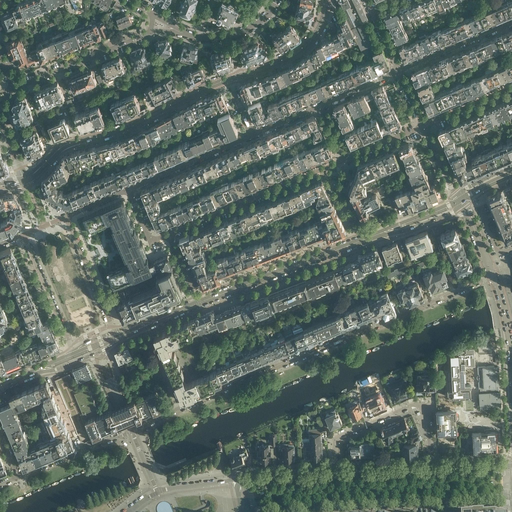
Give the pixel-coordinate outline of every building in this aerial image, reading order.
[(36,11),(31,0),(26,0),(24,1),(31,16),(34,15),(34,16),(38,14),(37,13),(36,11)] [(43,8),(39,0),(31,0),(36,11),(37,13),(40,12),(41,13),(44,11),(43,8)] [(50,8),(47,0),(39,0),(43,8),(44,11),(47,9),(47,10),(51,9),(50,8)] [(106,9),(111,0),(104,0),(101,6),(106,9)] [(196,7),(195,5),(195,4),(196,0),(184,0),(182,0),(180,5),(182,6),(180,11),(180,12),(190,16),(190,15),(193,10),(195,9),(196,7)] [(368,19),(358,0),(337,0),(346,17),(345,18),(346,18),(350,27),(351,27),(368,19)] [(427,12),(422,0),(420,0),(417,2),(422,14),(427,12)] [(433,9),(428,0),(422,0),(427,12),(433,9)] [(438,7),(435,0),(428,0),(433,9),(438,7)] [(444,4),(442,0),(435,0),(438,7),(439,9),(445,7),(444,4)] [(31,16),(24,1),(17,3),(23,16),(24,19),(27,18),(28,18),(31,17),(31,16)] [(511,14),(511,13),(507,2),(506,1),(501,3),(502,5),(507,17),(511,14)] [(422,14),(417,2),(411,4),(417,18),(417,19),(421,17),(420,15),(422,14)] [(23,16),(17,3),(14,5),(15,6),(10,8),(11,11),(12,11),(15,19),(23,16)] [(234,21),(238,11),(239,9),(238,8),(234,6),(233,7),(233,5),(230,4),(228,4),(228,6),(222,3),(221,6),(220,8),(219,10),(220,11),(219,14),(219,15),(218,16),(217,18),(218,19),(219,20),(221,20),(229,24),(231,24),(230,23),(232,20),(234,21)] [(311,21),(314,12),(311,11),(311,9),(312,6),(312,5),(300,3),(300,4),(298,5),(297,7),(299,9),(298,10),(296,11),(295,13),(297,15),(297,16),(302,17),(303,15),(306,16),(306,17),(307,17),(306,20),(307,22),(309,23),(311,21)] [(417,18),(411,4),(405,7),(411,19),(413,18),(413,19),(417,18)] [(507,17),(502,5),(496,7),(501,19),(507,17)] [(411,19),(405,7),(400,9),(405,20),(408,19),(409,20),(411,19)] [(501,19),(496,7),(491,9),(496,21),(501,19)] [(405,20),(400,9),(395,11),(389,14),(388,14),(385,16),(384,16),(383,16),(384,17),(386,22),(387,24),(389,27),(400,22),(405,20)] [(496,21),(491,9),(485,12),(490,24),(496,21)] [(18,26),(15,19),(12,11),(11,11),(2,15),(1,16),(3,21),(1,22),(3,25),(5,25),(7,30),(8,30),(9,31),(13,29),(12,28),(18,26)] [(130,20),(131,19),(130,16),(129,16),(127,12),(122,15),(126,25),(132,23),(130,20)] [(490,24),(485,12),(480,14),(485,26),(490,24)] [(485,26),(480,14),(474,17),(479,28),(485,26)] [(126,25),(122,15),(116,17),(117,21),(118,24),(119,24),(120,28),(126,25)] [(479,28),(474,17),(469,19),(469,20),(473,31),(479,28)] [(351,28),(351,27),(350,27),(346,18),(345,18),(343,19),(344,21),(341,22),(343,28),(348,37),(352,35),(353,37),(355,36),(351,29),(351,28)] [(110,30),(109,28),(109,27),(109,26),(108,25),(107,23),(108,23),(107,20),(106,19),(97,23),(102,36),(104,36),(105,36),(106,35),(106,34),(109,33),(108,30),(110,30)] [(102,36),(97,23),(96,20),(91,22),(90,22),(87,23),(87,24),(94,39),(102,36)] [(473,31),(469,20),(466,22),(465,20),(463,21),(468,33),(473,31)] [(468,33),(463,21),(461,22),(462,23),(458,25),(463,35),(468,33)] [(391,32),(403,27),(400,22),(389,27),(391,32)] [(372,44),(369,38),(362,23),(351,29),(355,36),(364,57),(372,53),(375,52),(372,44)] [(94,39),(87,24),(84,25),(81,26),(88,41),(94,39)] [(300,38),(291,26),(291,25),(289,25),(287,27),(287,28),(287,29),(282,32),(291,43),(292,44),(296,41),(300,38)] [(463,35),(458,25),(454,26),(454,25),(452,26),(457,38),(463,35)] [(88,41),(81,26),(78,28),(78,27),(74,28),(81,44),(88,41)] [(457,38),(452,26),(450,27),(451,28),(447,30),(451,40),(457,38)] [(393,37),(405,32),(403,27),(391,32),(393,37)] [(348,37),(343,28),(341,29),(340,28),(340,29),(340,28),(338,29),(338,30),(337,31),(338,33),(343,43),(347,42),(348,44),(349,44),(350,45),(351,45),(348,37)] [(81,44),(75,29),(68,32),(74,47),(81,44)] [(451,40),(447,30),(444,31),(443,30),(441,31),(442,32),(446,42),(451,40)] [(446,42),(442,32),(439,34),(438,31),(436,32),(436,34),(441,45),(446,42)] [(74,47),(68,32),(62,35),(68,50),(74,47)] [(291,43),(282,32),(277,35),(277,34),(275,34),(273,36),(272,37),(273,38),(281,50),(285,47),(286,47),(290,45),(289,44),(291,43)] [(407,37),(405,32),(393,37),(396,42),(407,37)] [(343,43),(338,33),(336,34),(332,36),(333,38),(338,51),(345,48),(343,43)] [(511,44),(511,43),(508,33),(502,35),(507,46),(511,44)] [(68,50),(62,35),(61,34),(55,36),(55,37),(61,52),(68,50)] [(267,42),(261,34),(259,36),(264,44),(267,42)] [(441,45),(436,34),(433,35),(433,34),(431,35),(432,37),(436,47),(441,45)] [(436,47),(432,37),(429,38),(428,35),(425,36),(426,38),(431,49),(436,47)] [(507,46),(502,35),(496,38),(501,48),(502,50),(505,49),(505,48),(507,47),(507,46)] [(26,46),(22,39),(21,39),(20,37),(15,39),(11,41),(6,43),(10,53),(26,46)] [(61,52),(55,37),(52,38),(48,40),(55,55),(61,52)] [(338,51),(333,38),(327,41),(332,52),(335,51),(335,52),(338,51)] [(431,49),(426,38),(423,40),(422,39),(421,40),(421,41),(426,51),(431,49)] [(501,48),(496,38),(491,40),(496,52),(499,51),(498,49),(501,48)] [(55,55),(48,40),(48,39),(45,41),(46,41),(42,42),(49,58),(55,55)] [(171,53),(171,48),(172,48),(171,43),(170,44),(169,39),(168,39),(167,39),(165,39),(164,40),(161,41),(160,41),(159,40),(157,40),(158,41),(157,41),(156,42),(156,43),(151,44),(152,51),(157,50),(158,55),(163,54),(164,58),(168,57),(168,56),(170,56),(170,53),(171,53)] [(267,55),(266,50),(265,48),(265,47),(265,46),(264,46),(264,45),(263,46),(262,44),(262,43),(261,43),(260,42),(258,41),(258,40),(257,40),(253,41),(251,42),(251,41),(250,41),(249,41),(249,42),(248,42),(248,43),(247,44),(247,43),(243,45),(242,46),(243,47),(242,48),(242,50),(242,51),(242,52),(242,53),(242,54),(241,54),(241,55),(241,56),(242,56),(245,63),(249,62),(253,60),(254,60),(255,60),(256,59),(259,57),(264,56),(267,55)] [(426,51),(421,41),(419,43),(418,40),(415,41),(416,42),(421,53),(426,51)] [(496,52),(491,40),(486,42),(490,53),(493,52),(494,53),(496,52)] [(332,52),(327,41),(321,44),(326,56),(327,57),(329,56),(329,53),(332,52)] [(410,58),(405,47),(404,45),(402,46),(400,41),(396,43),(402,56),(403,59),(406,60),(408,59),(410,58)] [(49,58),(42,42),(39,43),(39,44),(36,45),(37,48),(40,57),(42,61),(49,58)] [(200,54),(201,52),(201,51),(199,50),(199,48),(198,48),(198,47),(194,46),(194,45),(183,42),(181,49),(182,50),(181,53),(182,53),(180,59),(190,62),(191,59),(199,62),(201,55),(200,54)] [(421,53),(416,42),(414,43),(414,44),(411,45),(415,56),(421,53)] [(490,53),(486,42),(480,45),(485,57),(488,55),(487,54),(490,53)] [(415,56),(411,45),(410,44),(409,43),(407,44),(407,46),(405,47),(410,58),(415,56)] [(326,56),(321,44),(317,46),(318,47),(316,48),(316,50),(321,60),(323,59),(322,57),(326,56)] [(40,57),(37,48),(31,51),(30,52),(27,54),(25,49),(30,47),(29,45),(26,46),(10,53),(15,64),(16,64),(19,63),(21,66),(26,64),(26,65),(31,63),(31,61),(40,57)] [(485,57),(480,45),(474,47),(479,58),(480,60),(485,57)] [(149,58),(146,51),(146,50),(146,49),(145,48),(145,47),(142,48),(142,47),(137,49),(144,67),(147,66),(148,66),(151,65),(152,64),(151,62),(150,61),(151,61),(150,60),(150,59),(150,58),(149,58)] [(479,58),(474,47),(469,49),(474,62),(477,61),(476,59),(479,58)] [(234,66),(232,59),(233,59),(233,58),(233,57),(232,56),(231,56),(229,49),(225,50),(224,50),(224,49),(223,49),(222,48),(221,48),(220,48),(219,48),(218,48),(217,49),(216,50),(216,51),(215,52),(215,53),(214,53),(214,54),(211,55),(211,57),(210,57),(209,54),(201,52),(200,54),(201,55),(207,56),(209,60),(211,59),(213,66),(214,66),(216,72),(220,71),(231,68),(231,67),(234,66)] [(144,67),(137,49),(132,51),(133,52),(130,53),(131,55),(130,55),(131,56),(131,57),(134,64),(134,65),(135,66),(136,67),(136,68),(137,70),(138,70),(141,69),(142,68),(144,67)] [(386,57),(382,49),(376,52),(375,52),(372,53),(374,58),(376,58),(378,57),(380,56),(381,59),(386,57)] [(474,62),(469,49),(462,52),(467,63),(471,62),(471,63),(474,62)] [(321,60),(316,50),(312,51),(313,53),(311,53),(316,65),(318,64),(317,62),(321,60)] [(467,63),(462,52),(456,55),(461,66),(462,65),(463,67),(465,66),(465,64),(467,63)] [(316,65),(311,53),(306,58),(310,68),(316,66),(316,65)] [(461,66),(456,55),(451,57),(457,69),(460,68),(460,66),(461,66)] [(390,65),(386,57),(381,59),(380,56),(378,57),(379,60),(380,59),(384,69),(389,67),(390,65)] [(457,69),(451,57),(446,59),(450,70),(453,69),(454,71),(457,69)] [(126,73),(123,66),(124,65),(123,62),(122,63),(120,58),(111,61),(117,75),(120,74),(122,75),(126,73)] [(310,68),(306,58),(300,61),(305,72),(311,69),(310,68)] [(384,69),(380,59),(379,60),(373,62),(378,72),(384,69)] [(450,70),(446,59),(440,62),(446,74),(448,73),(448,71),(450,70)] [(372,75),(367,63),(364,64),(363,60),(359,61),(362,67),(366,77),(372,75)] [(117,75),(111,61),(102,65),(104,69),(103,69),(104,74),(106,73),(107,76),(105,77),(107,82),(111,81),(112,82),(113,82),(113,81),(114,81),(114,80),(114,79),(114,77),(117,75)] [(306,75),(305,72),(300,61),(295,65),(300,77),(306,75)] [(378,72),(373,62),(370,64),(369,62),(367,63),(372,75),(378,72)] [(446,74),(440,62),(434,64),(439,75),(442,74),(443,75),(446,74)] [(439,75),(434,64),(428,66),(433,78),(436,76),(437,78),(440,77),(439,75)] [(511,76),(511,74),(508,64),(505,65),(505,67),(503,68),(507,79),(511,76)] [(300,77),(295,65),(288,68),(289,68),(293,79),(297,77),(298,79),(300,78),(300,77)] [(366,77),(362,67),(359,68),(358,66),(355,67),(361,79),(366,77)] [(433,78),(428,66),(423,69),(428,80),(433,78)] [(206,78),(201,67),(197,69),(195,67),(194,67),(195,70),(192,71),(197,82),(206,78)] [(361,79),(355,67),(353,69),(354,71),(351,72),(355,82),(361,79)] [(197,82),(192,71),(191,70),(189,71),(188,68),(186,69),(188,72),(183,74),(189,85),(197,82)] [(293,79),(289,68),(282,71),(287,83),(294,80),(293,79)] [(501,81),(496,69),(495,68),(484,73),(484,74),(490,86),(501,81)] [(507,79),(503,68),(499,70),(498,68),(496,69),(501,81),(507,79)] [(97,83),(94,77),(94,76),(95,76),(95,75),(94,75),(94,74),(93,74),(93,73),(91,70),(88,71),(88,69),(83,71),(89,86),(97,83)] [(428,80),(423,69),(417,71),(422,82),(428,80)] [(355,82),(351,72),(350,70),(347,72),(347,70),(344,72),(344,73),(349,84),(355,82)] [(89,86),(83,71),(76,74),(82,90),(83,90),(84,90),(85,90),(86,90),(87,90),(88,89),(89,88),(90,87),(89,86)] [(287,83),(282,71),(276,73),(280,84),(284,82),(285,84),(287,83)] [(422,82),(417,71),(412,73),(411,75),(417,89),(429,83),(428,82),(423,84),(422,82)] [(280,84),(276,73),(272,75),(270,76),(275,87),(275,89),(281,86),(280,84)] [(349,84),(344,73),(341,74),(341,73),(338,74),(339,76),(344,87),(349,84)] [(82,90),(76,74),(71,76),(72,78),(69,79),(71,83),(70,83),(70,84),(70,85),(71,85),(71,86),(72,86),(75,93),(82,90)] [(490,86),(484,74),(482,76),(482,77),(479,79),(484,89),(490,86)] [(275,87),(270,76),(264,78),(268,89),(269,89),(275,87)] [(344,87),(339,76),(335,77),(335,76),(332,77),(333,78),(338,90),(344,87)] [(174,82),(171,77),(170,77),(165,79),(165,80),(172,94),(177,91),(178,90),(175,85),(176,85),(176,84),(175,84),(175,83),(174,82)] [(338,90),(333,78),(332,77),(326,79),(327,81),(332,92),(338,90)] [(268,89),(264,78),(262,79),(258,80),(263,91),(268,89)] [(332,92),(327,81),(326,79),(321,82),(321,83),(326,95),(332,92)] [(484,89),(479,79),(476,80),(475,79),(473,80),(478,92),(484,89)] [(165,80),(159,83),(165,97),(172,94),(165,80)] [(263,91),(258,80),(252,82),(256,93),(263,91)] [(478,92),(473,80),(471,81),(472,82),(468,84),(473,94),(478,92)] [(256,93),(252,82),(246,84),(253,100),(258,98),(256,93)] [(64,98),(58,83),(57,83),(56,83),(55,83),(54,83),(54,84),(53,85),(50,86),(51,86),(57,101),(64,98)] [(165,97),(159,83),(152,86),(159,100),(165,97)] [(326,95),(321,83),(318,85),(317,83),(315,85),(315,86),(320,97),(326,95)] [(420,94),(432,89),(433,88),(432,86),(431,86),(429,83),(417,89),(420,94)] [(253,100),(246,84),(241,86),(241,87),(241,88),(240,88),(247,103),(247,102),(248,106),(254,104),(253,100)] [(473,94),(468,84),(465,85),(464,84),(462,85),(463,86),(467,96),(473,94)] [(159,100),(152,86),(152,85),(146,88),(146,89),(148,94),(148,95),(148,96),(149,97),(150,98),(152,102),(153,102),(159,100)] [(57,101),(51,86),(50,86),(44,89),(43,89),(50,104),(50,105),(57,102),(57,101)] [(320,97),(315,86),(312,87),(311,86),(309,87),(310,89),(314,100),(320,97)] [(374,97),(386,91),(383,87),(382,86),(371,91),(373,95),(374,97)] [(467,96),(463,86),(458,88),(463,98),(467,96)] [(463,98),(458,88),(453,90),(457,101),(463,98)] [(50,104),(43,89),(44,89),(43,89),(40,90),(39,90),(38,90),(37,91),(37,92),(36,92),(42,107),(50,105),(50,104)] [(314,100),(310,89),(306,90),(305,89),(303,90),(304,91),(308,102),(314,100)] [(434,95),(432,89),(420,94),(423,99),(429,96),(434,95)] [(452,103),(447,93),(445,89),(440,92),(442,96),(446,106),(452,103)] [(457,101),(453,90),(447,93),(452,103),(457,101)] [(308,102),(304,91),(300,93),(300,92),(297,93),(298,94),(303,105),(308,102)] [(373,95),(371,91),(369,92),(364,94),(367,100),(374,97),(373,95)] [(388,97),(386,93),(386,91),(374,97),(375,100),(376,99),(378,102),(388,97)] [(225,103),(223,99),(223,98),(221,93),(220,93),(220,92),(215,95),(219,105),(221,111),(227,108),(225,103)] [(141,108),(135,94),(126,97),(132,112),(141,108)] [(219,105),(215,95),(215,94),(209,97),(214,111),(215,111),(217,110),(217,109),(220,108),(219,105)] [(303,105),(298,94),(293,96),(293,95),(291,96),(296,108),(303,105)] [(371,108),(367,100),(364,94),(359,97),(365,110),(371,108)] [(296,108),(291,96),(285,98),(286,99),(291,110),(293,109),(296,108)] [(436,111),(431,101),(429,96),(423,99),(428,112),(427,113),(426,115),(427,117),(429,117),(430,117),(431,115),(431,113),(436,111)] [(446,106),(442,96),(437,98),(441,108),(446,106)] [(29,106),(25,97),(23,98),(22,97),(15,99),(14,102),(15,103),(13,104),(13,106),(15,111),(29,106)] [(132,112),(126,97),(119,100),(125,114),(128,113),(129,114),(131,113),(132,112)] [(214,111),(209,97),(203,100),(207,111),(211,109),(212,112),(214,111)] [(365,110),(359,97),(353,99),(359,113),(365,110)] [(380,107),(391,103),(388,97),(378,102),(379,105),(378,106),(379,108),(380,107)] [(441,108),(437,98),(431,101),(436,111),(441,108)] [(261,107),(268,105),(265,99),(260,101),(254,104),(248,106),(251,112),(261,107)] [(291,110),(286,99),(283,101),(282,99),(280,101),(280,102),(285,113),(291,110)] [(359,113),(353,99),(348,102),(350,107),(354,115),(359,113)] [(125,114),(119,100),(111,104),(117,118),(125,114)] [(207,111),(203,100),(197,103),(203,116),(209,113),(207,111)] [(285,113),(280,102),(277,104),(277,102),(274,103),(275,105),(279,115),(285,113)] [(346,109),(350,107),(348,102),(334,108),(333,109),(335,114),(346,109)] [(510,116),(510,114),(504,102),(499,104),(504,115),(506,114),(508,115),(508,116),(510,116)] [(203,116),(197,103),(191,106),(196,116),(197,118),(200,117),(203,116)] [(394,108),(392,105),(391,103),(380,107),(383,113),(394,108)] [(505,118),(504,115),(499,104),(493,107),(498,118),(501,117),(502,117),(503,119),(505,118)] [(279,115),(275,105),(272,106),(271,105),(268,106),(270,111),(273,118),(279,115)] [(33,120),(30,113),(32,112),(29,106),(15,111),(12,113),(16,121),(14,122),(16,127),(33,120)] [(105,120),(99,106),(90,109),(96,123),(105,120)] [(196,116),(191,106),(185,109),(191,122),(194,120),(193,118),(196,116)] [(265,113),(264,110),(263,111),(261,107),(251,112),(253,118),(263,114),(265,113)] [(499,120),(498,118),(493,107),(488,109),(493,120),(495,119),(497,120),(498,121),(499,120)] [(396,114),(394,110),(394,108),(383,113),(382,114),(383,116),(384,116),(386,119),(396,114)] [(96,123),(90,109),(84,112),(89,126),(92,125),(94,125),(95,125),(96,124),(96,123)] [(191,122),(185,109),(179,112),(184,122),(187,121),(188,123),(191,122)] [(348,114),(346,109),(335,114),(338,118),(348,114)] [(493,120),(488,109),(482,112),(487,125),(491,123),(491,124),(494,123),(493,120)] [(257,125),(273,118),(270,111),(267,112),(268,114),(264,116),(263,114),(253,118),(256,124),(257,125)] [(89,126),(84,112),(75,115),(81,130),(89,126)] [(184,122),(179,112),(174,115),(178,125),(181,124),(182,126),(185,125),(184,122)] [(487,125),(482,112),(475,115),(481,127),(485,126),(485,127),(487,126),(487,125)] [(399,120),(398,118),(399,117),(399,116),(398,113),(384,119),(387,125),(388,124),(399,120)] [(238,133),(231,116),(230,114),(217,119),(219,123),(222,121),(225,127),(222,129),(226,138),(238,133)] [(351,119),(348,114),(338,118),(340,124),(351,119)] [(179,128),(178,125),(174,115),(157,124),(162,136),(165,135),(165,136),(171,133),(171,132),(176,130),(176,129),(179,128)] [(481,127),(475,115),(469,118),(474,130),(478,129),(479,130),(481,129),(481,127)] [(320,127),(315,117),(313,116),(308,119),(313,128),(314,128),(314,129),(320,127)] [(474,130),(469,118),(462,120),(467,132),(468,133),(471,132),(472,133),(475,131),(474,130)] [(69,132),(67,125),(64,119),(50,125),(55,138),(69,132)] [(313,128),(308,119),(303,121),(308,133),(311,132),(310,130),(313,128)] [(353,125),(351,119),(340,124),(343,130),(350,127),(353,125)] [(400,126),(401,124),(399,120),(388,124),(391,129),(400,125),(400,126)] [(467,132),(462,120),(456,123),(462,136),(465,135),(465,133),(467,132)] [(308,133),(303,121),(297,124),(302,135),(308,133)] [(383,133),(380,128),(377,121),(371,123),(376,136),(383,133)] [(45,128),(42,122),(31,127),(33,132),(37,131),(41,129),(45,128)] [(376,136),(371,123),(364,126),(370,138),(376,136)] [(462,136),(456,123),(451,126),(455,136),(455,137),(459,135),(460,138),(462,136)] [(162,136),(157,124),(151,127),(156,140),(159,138),(162,136)] [(302,135),(297,124),(291,126),(296,138),(302,135)] [(391,129),(388,124),(387,125),(380,128),(383,133),(391,129)] [(296,138),(291,126),(285,129),(290,141),(296,138)] [(370,138),(364,126),(358,129),(364,141),(370,138)] [(455,136),(451,126),(439,131),(438,133),(444,146),(454,141),(452,137),(455,136)] [(156,140),(151,127),(145,129),(150,141),(150,142),(153,140),(153,141),(156,140)] [(323,135),(321,130),(320,127),(314,129),(313,130),(315,134),(314,135),(313,137),(314,140),(317,138),(323,135)] [(358,144),(352,132),(350,127),(343,130),(351,147),(358,144)] [(226,138),(222,129),(218,130),(217,128),(215,129),(220,141),(226,138)] [(150,141),(145,129),(139,132),(144,142),(147,141),(147,142),(150,141)] [(220,141),(215,129),(209,132),(214,143),(220,141)] [(290,141),(285,129),(279,131),(284,143),(290,141)] [(364,141),(358,129),(352,132),(358,144),(364,141)] [(40,138),(39,138),(37,131),(33,132),(21,138),(21,139),(22,141),(23,142),(24,144),(40,138)] [(284,143),(279,131),(273,134),(278,146),(284,143)] [(144,142),(139,132),(134,135),(138,146),(144,144),(144,142)] [(214,143),(209,132),(203,134),(203,135),(208,146),(214,143)] [(278,146),(273,134),(267,137),(272,148),(278,146)] [(138,146),(134,135),(130,136),(130,137),(128,137),(132,149),(138,146)] [(208,146),(203,135),(197,138),(202,149),(208,146)] [(132,149),(128,137),(126,138),(121,140),(126,151),(132,149)] [(272,148),(267,137),(261,139),(266,151),(272,148)] [(42,144),(40,138),(24,144),(25,147),(25,148),(26,150),(27,151),(42,144)] [(202,149),(197,138),(190,141),(195,152),(202,149)] [(267,152),(266,151),(261,139),(256,142),(260,153),(261,155),(267,152)] [(126,151),(121,140),(116,142),(120,151),(121,154),(126,151)] [(195,152),(190,141),(184,143),(189,154),(195,152)] [(457,147),(454,141),(444,146),(447,152),(457,147)] [(120,151),(116,142),(109,144),(115,156),(117,155),(116,153),(120,151)] [(260,153),(256,142),(250,144),(255,156),(258,154),(258,156),(261,155),(260,153)] [(332,154),(328,144),(327,142),(323,144),(323,143),(320,145),(326,157),(332,154)] [(189,154),(184,143),(178,146),(178,147),(183,157),(189,154)] [(413,149),(411,144),(410,144),(409,144),(409,143),(409,144),(393,150),(395,154),(399,152),(400,153),(401,153),(402,154),(413,149)] [(43,152),(42,152),(43,152),(43,151),(44,151),(44,150),(44,149),(44,148),(42,144),(27,151),(28,154),(28,155),(29,157),(30,158),(31,157),(32,159),(33,160),(36,158),(37,157),(36,155),(43,152)] [(115,156),(109,144),(103,145),(108,155),(110,154),(111,157),(115,156)] [(255,156),(250,144),(244,147),(249,157),(252,156),(253,157),(255,156)] [(511,159),(511,155),(507,144),(503,145),(503,144),(498,146),(499,148),(505,162),(511,159)] [(108,155),(103,145),(97,147),(102,160),(105,159),(104,157),(108,155)] [(326,157),(320,145),(318,145),(318,146),(314,148),(320,160),(326,157)] [(463,152),(461,148),(463,147),(462,145),(457,147),(447,152),(450,158),(463,152)] [(102,160),(97,147),(91,148),(96,159),(98,158),(99,161),(102,160)] [(183,157),(178,147),(172,149),(177,160),(183,157)] [(249,157),(244,147),(238,149),(243,159),(243,160),(246,159),(246,160),(250,159),(249,157)] [(96,159),(91,148),(84,150),(91,165),(93,164),(92,161),(96,159)] [(320,160),(314,148),(310,149),(308,150),(314,162),(320,160)] [(505,162),(499,148),(496,149),(495,148),(491,150),(498,165),(505,162)] [(177,160),(172,149),(166,152),(170,163),(177,160)] [(243,159),(238,149),(232,152),(239,167),(242,166),(241,163),(239,164),(238,163),(240,162),(240,161),(243,159)] [(416,156),(413,149),(402,154),(405,160),(416,156)] [(91,165),(84,150),(78,151),(83,163),(84,164),(87,163),(88,166),(91,165)] [(314,162),(308,150),(305,151),(306,151),(302,153),(308,165),(314,162)] [(399,163),(396,156),(395,154),(393,150),(387,153),(394,168),(397,166),(396,164),(399,163)] [(498,165),(491,150),(488,152),(488,153),(485,154),(491,168),(498,165)] [(83,163),(78,151),(72,152),(79,168),(81,167),(80,164),(83,163)] [(465,158),(463,156),(466,154),(464,151),(463,152),(450,158),(453,164),(465,158)] [(79,168),(72,152),(66,155),(71,168),(72,169),(75,168),(76,169),(79,168)] [(170,163),(166,152),(160,155),(165,165),(170,163)] [(239,167),(232,152),(226,155),(231,165),(234,163),(234,165),(236,164),(237,165),(235,166),(236,169),(239,167)] [(308,165),(302,153),(298,155),(298,154),(296,155),(301,167),(308,165)] [(394,168),(387,153),(381,155),(387,168),(390,167),(391,169),(394,168)] [(491,168),(485,154),(481,155),(481,154),(477,156),(484,171),(491,168)] [(71,168),(66,155),(62,156),(63,159),(61,160),(62,161),(67,173),(69,172),(68,169),(71,168)] [(165,165),(160,155),(154,157),(154,158),(158,168),(165,165)] [(231,165),(226,155),(220,157),(227,173),(230,171),(229,168),(227,169),(227,168),(228,167),(228,166),(231,165)] [(301,167),(296,155),(293,157),(290,158),(290,160),(295,170),(301,167)] [(387,168),(381,155),(375,158),(382,173),(385,172),(384,169),(387,168)] [(419,162),(416,156),(405,160),(407,165),(405,165),(406,168),(419,162)] [(484,171),(477,156),(476,157),(476,158),(474,159),(475,161),(472,162),(472,163),(472,164),(477,174),(484,171)] [(227,173),(220,157),(214,160),(219,170),(221,169),(224,174),(227,173)] [(158,168),(154,158),(148,161),(152,171),(158,168)] [(295,170),(290,160),(290,158),(284,161),(284,162),(289,173),(295,170)] [(382,173),(375,158),(369,160),(375,173),(379,171),(380,174),(382,173)] [(466,165),(464,162),(466,161),(465,158),(453,164),(456,170),(463,166),(466,165)] [(219,170),(214,160),(208,162),(215,178),(218,177),(216,171),(219,170)] [(375,173),(369,160),(359,165),(358,167),(363,178),(364,178),(366,177),(367,179),(373,177),(372,174),(375,173)] [(67,176),(67,173),(62,161),(59,162),(60,164),(56,166),(57,168),(62,180),(66,179),(65,177),(67,176)] [(152,171),(148,161),(141,164),(145,173),(152,171)] [(215,178),(208,162),(202,165),(207,175),(210,174),(210,175),(212,174),(213,176),(211,176),(212,179),(215,178)] [(289,173),(284,162),(281,164),(280,162),(277,163),(283,175),(289,173)] [(422,169),(419,162),(406,168),(408,170),(409,170),(411,173),(422,169)] [(283,175),(277,163),(274,165),(275,166),(272,168),(277,178),(283,175)] [(145,173),(141,164),(134,167),(139,177),(145,173)] [(477,174),(472,164),(467,167),(466,165),(463,166),(468,178),(477,174)] [(207,175),(202,165),(197,167),(202,179),(207,177),(207,175)] [(277,178),(272,168),(271,166),(268,167),(268,169),(266,170),(270,181),(277,178)] [(468,178),(463,166),(456,170),(461,181),(468,178)] [(139,177),(134,167),(128,170),(132,179),(139,177)] [(202,179),(197,167),(191,170),(196,181),(197,183),(202,181),(202,179)] [(363,178),(358,167),(353,180),(364,184),(365,181),(364,178),(363,178)] [(62,180),(57,168),(55,169),(56,170),(52,172),(56,182),(62,180)] [(399,203),(403,212),(409,209),(439,198),(434,185),(431,186),(429,182),(427,179),(427,177),(427,175),(425,174),(422,168),(422,169),(411,173),(409,174),(410,176),(409,177),(409,178),(409,179),(410,180),(411,180),(414,184),(415,183),(417,187),(411,190),(411,189),(395,195),(396,196),(399,203)] [(132,179),(128,170),(128,169),(122,171),(127,182),(132,179)] [(270,181),(266,170),(265,169),(263,170),(263,172),(260,173),(264,183),(270,181)] [(196,181),(191,170),(185,173),(190,184),(196,181)] [(127,182),(122,171),(116,174),(121,184),(127,182)] [(56,182),(52,172),(47,177),(50,185),(56,183),(56,182)] [(264,183),(260,173),(259,172),(256,173),(257,175),(254,176),(258,186),(264,183)] [(190,184),(185,173),(177,176),(182,187),(190,184)] [(121,184),(116,174),(111,176),(115,187),(121,184)] [(258,186),(254,176),(253,174),(250,175),(250,177),(247,178),(252,188),(258,186)] [(115,187),(111,176),(105,179),(109,189),(115,187)] [(182,187),(177,176),(171,179),(176,190),(177,190),(178,192),(181,191),(180,188),(182,187)] [(252,188),(247,178),(247,176),(240,179),(241,181),(246,191),(252,188)] [(53,190),(50,185),(47,177),(45,178),(46,178),(44,180),(43,180),(43,184),(43,185),(46,192),(46,193),(53,190)] [(109,189),(105,179),(104,177),(101,179),(102,180),(99,181),(104,192),(109,189)] [(177,193),(171,179),(165,181),(171,195),(177,193)] [(246,191),(241,181),(240,179),(237,180),(238,182),(235,184),(240,194),(246,191)] [(363,187),(364,184),(353,180),(349,190),(349,191),(349,192),(362,187),(363,187)] [(104,192),(99,181),(96,183),(96,181),(93,182),(98,194),(104,192)] [(171,195),(165,181),(159,184),(164,195),(165,198),(171,195)] [(328,194),(321,181),(315,184),(319,194),(320,193),(321,195),(321,196),(322,196),(328,194)] [(98,194),(93,182),(90,184),(90,185),(87,186),(92,197),(98,194)] [(240,194),(235,184),(234,182),(231,183),(232,185),(229,186),(234,196),(240,194)] [(164,195),(159,184),(153,186),(158,198),(164,195)] [(234,196),(229,186),(228,184),(226,185),(226,187),(223,189),(228,199),(234,196)] [(319,194),(315,184),(306,187),(311,199),(315,197),(314,195),(319,194)] [(92,197),(87,186),(87,185),(84,186),(85,188),(82,189),(86,199),(92,197)] [(158,198),(153,186),(147,189),(152,200),(158,198)] [(228,199),(223,189),(222,187),(219,188),(220,190),(217,191),(222,201),(228,199)] [(312,200),(311,199),(306,187),(300,190),(306,203),(309,202),(311,201),(312,200)] [(360,195),(367,192),(366,189),(364,190),(362,187),(349,192),(352,198),(360,195)] [(55,202),(59,193),(58,193),(56,189),(53,190),(46,193),(47,194),(48,195),(49,197),(50,198),(51,199),(52,200),(53,201),(55,202)] [(86,199),(82,189),(79,190),(78,189),(75,190),(80,202),(86,199)] [(152,200),(147,189),(141,192),(145,202),(149,200),(151,201),(152,200)] [(222,201),(217,191),(216,189),(213,191),(214,193),(211,194),(216,204),(222,201)] [(80,202),(75,190),(72,191),(73,193),(70,194),(74,205),(80,202)] [(306,203),(300,190),(294,192),(300,206),(306,203)] [(61,205),(65,196),(66,195),(62,194),(63,193),(63,192),(61,191),(60,191),(59,193),(55,202),(56,203),(58,204),(59,205),(61,205)] [(504,198),(501,191),(500,191),(496,193),(491,195),(488,197),(487,197),(487,198),(489,203),(490,204),(504,198)] [(300,206),(294,192),(287,195),(293,209),(300,206)] [(19,204),(16,197),(14,194),(12,193),(6,194),(10,204),(12,208),(19,204)] [(10,204),(6,194),(3,195),(2,194),(0,194),(0,195),(4,205),(4,207),(10,204)] [(74,205),(70,194),(66,196),(65,196),(61,205),(62,206),(64,206),(66,206),(67,206),(69,206),(71,206),(73,205),(74,205)] [(216,204),(211,194),(205,196),(210,206),(216,204)] [(331,200),(328,194),(322,196),(321,196),(318,197),(315,203),(316,206),(331,200)] [(367,208),(380,203),(376,194),(370,197),(369,195),(365,197),(366,198),(362,200),(360,195),(352,198),(364,222),(370,220),(372,219),(367,208)] [(293,209),(287,195),(281,198),(287,211),(293,209)] [(210,206),(205,196),(200,198),(204,209),(210,206)] [(204,209),(200,198),(194,201),(199,211),(204,209)] [(287,211),(281,198),(275,200),(281,214),(287,211)] [(507,206),(505,202),(506,201),(504,198),(490,204),(493,211),(507,206)] [(122,200),(83,217),(89,229),(113,219),(117,226),(115,227),(131,266),(109,275),(114,287),(153,270),(157,268),(156,266),(154,262),(150,263),(122,200)] [(158,206),(157,203),(155,202),(152,204),(151,201),(149,200),(145,202),(149,210),(158,206)] [(281,214),(275,200),(269,203),(275,217),(281,214)] [(334,206),(333,204),(331,200),(316,206),(319,212),(320,211),(334,206)] [(199,211),(194,201),(188,203),(193,214),(199,211)] [(193,214),(188,203),(182,206),(187,216),(193,214)] [(275,217),(269,203),(263,206),(268,219),(271,218),(275,217)] [(21,211),(20,210),(20,206),(19,204),(12,208),(9,208),(11,212),(11,214),(20,217),(20,216),(21,215),(21,213),(21,212),(21,211)] [(510,214),(509,210),(510,210),(509,205),(507,206),(493,211),(493,212),(496,220),(510,214)] [(157,215),(156,212),(159,211),(160,210),(158,206),(149,210),(153,219),(156,217),(157,215)] [(187,216),(182,206),(177,208),(181,219),(187,216)] [(268,219),(263,206),(257,208),(262,220),(264,218),(265,221),(268,219)] [(341,222),(341,221),(340,219),(340,218),(339,218),(338,216),(338,215),(338,214),(337,214),(337,213),(336,213),(336,212),(336,211),(336,209),(335,208),(334,208),(334,207),(333,207),(334,206),(320,211),(322,216),(325,215),(329,225),(333,227),(337,237),(343,234),(344,234),(345,234),(345,233),(346,233),(346,232),(345,231),(345,230),(345,229),(344,229),(345,229),(345,228),(344,228),(344,227),(342,224),(342,223),(342,222),(341,222)] [(181,219),(177,208),(171,211),(175,221),(181,219)] [(262,220),(257,208),(252,210),(257,224),(259,223),(258,221),(262,220)] [(175,221),(171,211),(170,210),(164,212),(169,224),(175,221)] [(257,224),(252,210),(245,213),(250,224),(253,223),(254,226),(257,224)] [(169,224),(164,212),(158,215),(163,226),(169,224)] [(20,218),(20,217),(11,214),(8,213),(7,214),(6,216),(9,217),(7,221),(3,222),(0,223),(0,231),(2,235),(8,233),(9,232),(10,232),(11,231),(12,230),(13,229),(14,228),(15,228),(16,227),(16,226),(17,225),(18,224),(18,223),(19,222),(19,221),(20,219),(20,218)] [(250,224),(245,213),(239,216),(244,229),(247,228),(246,226),(250,224)] [(511,218),(510,214),(496,220),(500,229),(511,223),(511,218)] [(163,226),(158,215),(157,215),(156,217),(153,219),(157,229),(163,226)] [(244,229),(239,216),(232,218),(237,230),(241,228),(242,230),(244,229)] [(237,230),(232,218),(226,221),(232,235),(235,233),(234,231),(237,230)] [(232,235),(226,221),(220,224),(225,235),(226,237),(232,235)] [(326,236),(323,227),(322,223),(317,224),(317,223),(312,225),(318,239),(326,236)] [(511,232),(511,223),(500,229),(503,236),(511,232)] [(225,235),(220,224),(214,226),(220,240),(223,238),(222,236),(225,235)] [(318,239),(312,225),(308,226),(308,228),(304,229),(309,242),(318,239)] [(333,227),(329,225),(323,227),(326,236),(327,236),(326,236),(327,237),(327,238),(327,239),(328,239),(328,240),(329,240),(330,239),(331,239),(337,237),(333,227)] [(220,240),(214,226),(208,229),(213,240),(217,239),(218,241),(220,240)] [(442,239),(443,242),(445,241),(447,245),(444,246),(446,250),(449,249),(462,244),(458,236),(459,236),(457,233),(458,232),(457,231),(456,231),(455,228),(450,230),(450,229),(449,230),(448,230),(446,230),(446,231),(445,232),(445,233),(440,235),(439,236),(439,237),(439,239),(441,240),(442,239)] [(213,240),(208,229),(202,231),(208,245),(210,244),(210,242),(213,240)] [(309,242),(304,229),(299,231),(299,230),(294,231),(300,246),(309,242)] [(208,245),(202,231),(197,234),(200,242),(202,246),(205,245),(205,246),(208,245)] [(300,246),(294,231),(290,233),(290,234),(286,236),(291,249),(300,246)] [(433,247),(427,231),(425,232),(419,234),(417,235),(413,236),(408,238),(408,239),(405,239),(411,255),(412,255),(412,257),(433,249),(433,247)] [(511,232),(503,236),(504,237),(506,242),(506,243),(507,243),(510,241),(511,240),(511,232)] [(200,242),(197,234),(190,237),(193,244),(197,242),(197,243),(200,242)] [(291,249),(286,236),(281,238),(281,236),(276,238),(282,253),(287,251),(288,252),(289,251),(289,250),(291,249)] [(193,244),(190,237),(182,240),(185,247),(191,245),(193,244)] [(282,253),(276,238),(271,240),(272,241),(267,243),(272,256),(282,253)] [(272,256),(267,243),(263,244),(263,243),(258,245),(263,260),(272,256)] [(402,257),(400,250),(399,247),(398,247),(397,243),(392,244),(393,245),(390,246),(395,260),(399,259),(400,261),(402,260),(402,258),(402,257)] [(466,252),(466,251),(465,250),(464,250),(463,247),(464,246),(463,245),(462,245),(462,244),(449,249),(450,253),(448,254),(450,260),(465,253),(466,253),(466,252)] [(200,251),(201,250),(201,248),(199,248),(195,249),(194,247),(192,246),(191,245),(185,247),(188,255),(200,251)] [(263,260),(258,245),(254,247),(254,248),(246,251),(245,250),(240,252),(246,266),(256,262),(257,263),(259,263),(259,261),(263,260)] [(395,260),(390,246),(387,247),(386,246),(382,248),(384,252),(383,253),(384,256),(385,256),(388,263),(389,265),(392,264),(391,262),(395,260)] [(13,255),(10,248),(0,252),(0,258),(1,260),(13,255)] [(383,263),(377,249),(376,249),(375,249),(374,250),(368,253),(374,270),(376,269),(375,266),(383,263)] [(191,261),(205,256),(203,252),(201,253),(200,251),(188,255),(191,261)] [(246,266),(240,252),(236,254),(236,255),(232,257),(237,270),(246,266)] [(374,270),(368,253),(361,256),(360,255),(358,255),(358,257),(358,258),(359,258),(360,260),(364,270),(372,267),(373,270),(374,270)] [(469,261),(465,253),(450,260),(452,264),(454,263),(456,267),(469,261)] [(16,261),(13,255),(1,260),(3,266),(16,261)] [(156,261),(154,262),(156,266),(157,268),(159,274),(172,269),(167,256),(158,260),(156,261)] [(207,268),(204,261),(207,260),(205,256),(191,261),(192,262),(192,263),(193,265),(193,266),(193,267),(194,267),(194,268),(195,268),(195,269),(195,270),(196,270),(197,272),(207,268)] [(237,270),(232,257),(227,258),(227,257),(222,259),(228,273),(237,270)] [(228,273),(222,259),(218,260),(218,262),(214,264),(216,268),(219,276),(228,273)] [(365,273),(364,270),(360,260),(351,263),(357,277),(356,277),(357,278),(358,278),(361,277),(361,276),(361,275),(365,273)] [(19,268),(16,261),(3,266),(6,273),(19,268)] [(473,269),(472,266),(472,265),(471,264),(470,264),(469,261),(456,267),(454,267),(455,269),(453,269),(454,271),(454,273),(454,275),(456,275),(457,275),(462,273),(463,274),(465,274),(466,273),(467,272),(468,272),(468,271),(473,269)] [(357,277),(351,263),(351,264),(347,265),(345,266),(343,267),(349,282),(352,280),(353,279),(352,278),(356,277),(357,277)] [(412,269),(412,268),(411,265),(399,270),(400,274),(402,273),(408,271),(412,269)] [(349,282),(343,267),(340,268),(334,270),(330,272),(325,274),(311,279),(310,279),(310,280),(309,281),(309,280),(309,281),(307,281),(306,281),(311,295),(321,291),(326,289),(326,288),(330,286),(330,288),(340,284),(339,283),(343,282),(344,283),(345,283),(349,282)] [(21,274),(19,268),(6,273),(9,280),(21,274)] [(220,278),(220,277),(219,277),(219,276),(216,268),(208,271),(207,268),(197,272),(196,273),(197,273),(197,274),(198,277),(199,278),(199,279),(200,281),(200,282),(201,282),(201,283),(202,283),(202,284),(202,285),(203,285),(202,285),(202,286),(203,286),(203,287),(204,287),(205,287),(205,286),(206,287),(207,286),(208,286),(209,286),(209,285),(210,285),(214,283),(215,283),(216,283),(217,282),(218,282),(218,281),(219,282),(220,281),(221,281),(221,280),(221,279),(220,279),(220,278)] [(159,274),(157,275),(161,284),(163,289),(166,288),(171,301),(173,301),(173,300),(175,299),(175,300),(176,300),(176,299),(176,298),(182,296),(182,294),(174,276),(172,270),(172,269),(159,274)] [(446,278),(447,278),(445,273),(445,272),(445,270),(444,269),(443,269),(432,273),(439,287),(443,285),(443,286),(444,286),(445,287),(447,286),(447,285),(447,284),(448,284),(446,278)] [(439,287),(432,273),(431,271),(423,274),(426,280),(425,280),(425,281),(425,282),(425,284),(426,285),(427,285),(427,287),(429,286),(429,287),(431,287),(432,290),(433,290),(434,290),(435,291),(437,290),(437,289),(438,289),(437,288),(439,287)] [(24,281),(21,274),(9,280),(12,286),(24,281)] [(27,287),(24,281),(12,286),(14,293),(27,287)] [(311,295),(306,281),(303,282),(303,283),(302,283),(303,283),(302,283),(301,284),(301,283),(301,284),(301,283),(300,283),(297,284),(302,298),(307,296),(308,298),(312,296),(311,295)] [(423,296),(418,284),(417,283),(408,287),(414,303),(423,300),(422,298),(423,297),(423,296)] [(152,289),(131,298),(138,314),(159,305),(160,306),(160,305),(162,306),(171,301),(166,288),(163,289),(161,284),(161,285),(152,288),(152,289)] [(302,298),(297,284),(287,288),(293,303),(299,301),(298,299),(302,298)] [(414,303),(408,287),(407,287),(406,286),(405,286),(405,288),(403,289),(399,291),(398,292),(403,304),(405,305),(406,304),(406,306),(414,303)] [(30,294),(27,287),(14,293),(17,299),(30,294)] [(293,303),(287,288),(278,291),(283,305),(288,303),(289,305),(293,303)] [(283,305),(278,291),(275,293),(275,294),(274,294),(275,294),(274,294),(273,294),(272,294),(269,295),(274,309),(275,311),(280,308),(279,307),(283,305)] [(121,303),(118,305),(120,311),(119,311),(119,312),(120,315),(121,315),(123,321),(123,322),(130,319),(129,318),(138,314),(131,298),(126,300),(125,297),(124,294),(123,292),(119,294),(120,294),(119,296),(119,297),(121,303)] [(32,300),(30,294),(17,299),(20,305),(32,300)] [(391,305),(393,304),(394,304),(392,299),(389,300),(387,294),(377,298),(378,300),(384,314),(386,315),(388,314),(389,313),(393,311),(391,305)] [(274,309),(269,295),(268,295),(268,296),(267,297),(265,297),(264,297),(259,299),(264,311),(264,312),(274,309)] [(264,311),(259,299),(257,299),(255,300),(251,302),(250,302),(255,315),(264,311)] [(35,307),(32,300),(20,305),(23,312),(35,307)] [(378,300),(369,304),(374,317),(375,318),(377,319),(379,318),(379,317),(384,314),(378,300)] [(255,315),(250,302),(241,306),(245,318),(246,320),(256,316),(255,315)] [(374,317),(369,304),(368,302),(359,306),(365,320),(366,321),(367,321),(368,321),(368,320),(369,320),(369,319),(374,317)] [(245,318),(241,306),(232,309),(238,323),(241,322),(242,321),(241,320),(245,318)] [(365,320),(359,306),(350,310),(356,324),(358,325),(359,324),(360,322),(365,320)] [(38,313),(35,307),(23,312),(25,318),(38,313)] [(238,323),(232,309),(224,312),(228,325),(232,323),(233,324),(234,325),(238,323)] [(356,324),(350,310),(345,311),(345,310),(340,312),(340,313),(336,315),(342,330),(343,330),(343,331),(344,331),(344,330),(345,330),(346,330),(346,329),(346,328),(356,324)] [(218,325),(215,315),(213,311),(204,315),(210,330),(214,329),(214,328),(214,327),(218,325)] [(228,325),(224,312),(222,313),(215,315),(218,325),(220,328),(224,327),(224,328),(225,328),(228,327),(229,326),(228,325)] [(41,320),(38,313),(25,318),(24,319),(24,320),(25,324),(27,325),(41,320)] [(210,330),(204,315),(203,315),(201,316),(197,317),(196,318),(195,318),(201,332),(205,330),(205,331),(206,332),(210,330)] [(342,330),(336,315),(303,329),(309,344),(314,342),(319,340),(321,340),(322,340),(323,338),(328,336),(330,337),(332,336),(332,334),(342,330)] [(202,335),(201,332),(195,318),(188,322),(193,335),(197,334),(198,332),(199,332),(200,333),(199,334),(199,336),(202,335)] [(29,333),(33,331),(49,325),(48,322),(46,321),(42,323),(41,320),(27,325),(26,326),(29,333)] [(215,387),(210,374),(207,375),(205,374),(204,375),(203,376),(186,384),(182,376),(184,375),(181,368),(182,367),(181,367),(181,366),(181,367),(178,361),(179,361),(179,360),(178,360),(175,353),(173,353),(169,345),(184,339),(185,340),(186,339),(187,338),(193,335),(188,322),(161,333),(154,336),(156,341),(156,342),(155,343),(155,345),(155,346),(157,347),(158,347),(159,348),(177,389),(176,389),(177,390),(176,392),(175,393),(176,395),(177,396),(179,395),(179,397),(180,397),(182,401),(187,399),(215,387)] [(52,332),(50,327),(49,325),(33,331),(35,334),(36,334),(38,338),(41,336),(52,332)] [(309,344),(303,329),(302,327),(293,331),(294,333),(301,348),(304,346),(309,344)] [(55,339),(53,334),(52,332),(41,336),(42,339),(43,338),(44,341),(45,342),(46,342),(55,339)] [(301,348),(294,333),(285,337),(291,352),(296,350),(297,351),(299,350),(300,348),(301,348)] [(291,352),(285,337),(280,339),(280,340),(278,341),(284,355),(286,353),(286,354),(291,352)] [(57,343),(56,341),(56,340),(55,339),(46,342),(45,344),(49,353),(58,349),(59,348),(57,343)] [(284,355),(278,341),(275,342),(276,344),(271,346),(277,357),(284,355)] [(49,353),(45,344),(44,343),(42,344),(42,343),(37,345),(42,356),(49,353)] [(42,356),(37,345),(34,344),(32,345),(31,346),(36,358),(42,356)] [(36,358),(31,346),(30,345),(28,346),(28,347),(26,348),(31,361),(36,358)] [(277,357),(271,346),(267,347),(267,346),(264,347),(270,360),(277,357)] [(133,358),(130,351),(128,347),(124,349),(119,351),(115,353),(116,357),(120,367),(123,366),(122,362),(123,362),(128,360),(133,358)] [(270,360),(264,347),(261,348),(262,350),(258,351),(263,363),(270,360)] [(465,372),(465,371),(465,370),(465,368),(465,367),(465,364),(467,364),(467,365),(474,364),(474,362),(475,362),(474,357),(475,357),(474,355),(474,348),(472,349),(472,347),(467,348),(464,348),(465,352),(459,352),(459,353),(458,353),(458,354),(452,354),(451,354),(452,370),(448,371),(447,371),(448,389),(447,389),(448,396),(449,396),(449,397),(471,396),(470,388),(471,387),(471,386),(471,385),(471,384),(470,384),(469,384),(465,384),(464,372),(465,372)] [(31,361),(26,348),(23,349),(22,349),(20,349),(26,363),(31,361)] [(26,363),(20,349),(17,351),(18,351),(15,352),(21,365),(26,363)] [(263,363),(258,351),(253,353),(253,352),(250,353),(256,366),(263,363)] [(21,365),(15,352),(1,358),(0,356),(0,371),(0,372),(6,370),(6,371),(21,365)] [(256,366),(250,353),(247,354),(248,356),(244,357),(249,369),(256,366)] [(249,369),(244,357),(239,359),(239,358),(236,359),(242,372),(249,369)] [(242,372),(236,359),(234,360),(234,361),(230,363),(235,375),(242,372)] [(235,375),(230,363),(225,365),(225,364),(222,365),(223,367),(223,366),(228,378),(235,375)] [(92,376),(87,364),(80,367),(85,379),(92,376)] [(223,366),(223,367),(220,368),(221,369),(217,371),(222,384),(223,384),(222,383),(229,380),(228,378),(223,366)] [(500,386),(499,367),(495,367),(495,366),(477,367),(478,375),(477,375),(477,376),(477,377),(477,378),(477,379),(478,380),(479,388),(480,388),(499,387),(499,386),(500,386)] [(85,379),(80,367),(71,371),(73,375),(75,374),(78,382),(85,379)] [(222,384),(217,371),(210,374),(215,387),(222,384)] [(401,372),(383,380),(394,405),(412,398),(409,390),(410,390),(406,380),(405,380),(401,372)] [(80,408),(82,407),(81,405),(83,404),(88,416),(102,410),(92,386),(78,392),(81,399),(78,400),(79,402),(78,403),(67,375),(55,380),(56,381),(56,383),(57,383),(57,384),(58,386),(61,393),(61,394),(63,398),(63,399),(65,402),(65,403),(66,406),(67,406),(67,407),(68,410),(69,411),(69,413),(70,412),(72,418),(83,414),(80,408)] [(436,392),(435,385),(429,385),(429,381),(430,381),(430,380),(419,381),(420,381),(420,383),(417,383),(417,393),(418,393),(419,393),(421,393),(422,392),(436,392)] [(50,390),(49,387),(47,383),(48,383),(47,382),(46,381),(45,382),(40,384),(45,397),(52,394),(51,390),(50,390)] [(45,397),(40,384),(34,387),(38,399),(43,397),(44,397),(45,397)] [(38,399),(34,387),(27,390),(32,402),(39,399),(38,399)] [(501,408),(500,391),(499,391),(499,387),(480,388),(480,392),(479,392),(480,409),(488,409),(489,409),(489,410),(490,410),(491,410),(492,410),(493,409),(501,408)] [(32,402),(27,390),(21,392),(27,406),(27,405),(32,402)] [(142,416),(153,412),(154,413),(163,409),(162,406),(161,405),(157,394),(157,395),(155,391),(146,395),(147,396),(146,396),(147,397),(136,401),(135,401),(135,400),(130,402),(130,403),(125,406),(117,409),(112,411),(111,410),(110,410),(109,410),(108,411),(106,412),(107,413),(96,418),(95,417),(86,421),(89,428),(90,432),(90,431),(93,439),(103,435),(102,434),(102,433),(113,429),(114,430),(119,428),(119,427),(125,424),(131,421),(137,419),(137,420),(138,420),(143,418),(142,417),(142,416)] [(27,406),(21,392),(16,395),(16,394),(15,394),(15,395),(10,397),(9,397),(9,398),(9,399),(9,400),(10,400),(10,401),(11,401),(12,401),(13,403),(12,403),(15,411),(21,408),(24,414),(29,412),(27,406)] [(55,401),(54,397),(53,396),(52,394),(45,397),(44,397),(44,399),(44,400),(43,401),(43,402),(44,406),(55,401)] [(384,405),(382,401),(385,400),(386,402),(389,400),(386,394),(383,395),(383,396),(381,397),(380,396),(379,396),(379,394),(368,399),(369,402),(368,403),(368,404),(368,405),(368,406),(369,406),(370,407),(370,406),(371,406),(372,410),(384,405)] [(364,410),(359,399),(352,402),(353,405),(347,408),(349,412),(348,412),(350,419),(362,414),(362,413),(362,414),(361,412),(364,410)] [(58,407),(57,405),(55,401),(44,406),(43,406),(46,413),(58,407)] [(16,414),(15,411),(12,403),(0,408),(0,410),(4,419),(3,419),(4,421),(5,422),(17,417),(18,417),(17,414),(16,414)] [(61,414),(59,410),(60,410),(58,407),(46,413),(48,419),(61,414)] [(342,423),(337,412),(336,409),(334,409),(335,412),(330,415),(329,414),(328,414),(328,413),(327,413),(327,414),(326,414),(326,415),(326,416),(330,425),(329,425),(328,425),(329,426),(329,427),(331,427),(340,424),(341,425),(342,424),(342,423)] [(456,424),(456,420),(456,417),(457,417),(456,410),(449,410),(436,411),(438,434),(457,433),(456,424)] [(64,420),(63,418),(63,417),(62,417),(61,414),(48,419),(51,426),(64,420)] [(21,425),(20,422),(19,423),(17,417),(5,422),(5,423),(8,431),(20,426),(21,425)] [(409,429),(404,418),(392,423),(396,435),(401,433),(401,432),(406,430),(406,431),(409,429)] [(66,426),(65,423),(64,420),(51,426),(54,431),(55,431),(66,426)] [(396,435),(392,423),(380,428),(383,437),(382,437),(382,438),(382,439),(383,440),(392,439),(392,437),(396,435)] [(25,434),(23,431),(22,431),(20,426),(8,431),(12,439),(24,434),(25,434)] [(69,432),(66,426),(55,431),(56,434),(58,435),(59,434),(60,437),(63,438),(69,435),(68,433),(69,432)] [(496,443),(495,439),(496,439),(496,431),(495,431),(495,432),(489,432),(488,432),(472,433),(472,440),(473,440),(475,440),(475,441),(475,443),(473,443),(473,444),(472,444),(473,452),(482,451),(488,451),(497,450),(497,443),(496,443)] [(321,442),(321,438),(321,432),(314,432),(314,434),(310,434),(310,446),(323,446),(323,443),(321,442)] [(28,442),(27,439),(26,440),(24,434),(12,439),(15,448),(26,443),(28,442)] [(75,447),(71,437),(70,435),(69,435),(63,438),(68,450),(75,447)] [(418,453),(418,442),(417,441),(422,439),(420,435),(419,436),(413,438),(414,442),(415,444),(412,444),(412,443),(408,443),(408,444),(404,445),(404,448),(403,449),(401,450),(401,453),(403,454),(405,455),(405,458),(416,458),(416,453),(418,453)] [(68,450),(63,438),(60,437),(60,438),(56,440),(62,452),(68,450)] [(62,452),(56,440),(55,439),(50,441),(56,455),(62,452)] [(56,455),(50,441),(43,444),(49,457),(56,455)] [(374,455),(374,448),(374,442),(360,443),(360,444),(355,445),(355,446),(350,446),(349,447),(348,447),(348,448),(348,449),(348,450),(348,451),(349,451),(349,452),(350,452),(351,452),(351,456),(360,456),(360,457),(361,457),(362,457),(362,458),(363,458),(364,458),(364,457),(365,457),(365,456),(365,455),(374,455)] [(27,450),(27,449),(27,447),(27,446),(26,443),(15,448),(19,456),(25,453),(25,451),(27,450)] [(49,457),(43,444),(37,446),(43,460),(49,457)] [(273,456),(272,449),(273,449),(273,448),(272,448),(269,448),(269,444),(260,445),(260,451),(260,452),(261,454),(260,454),(260,455),(261,455),(261,457),(260,457),(259,457),(259,458),(258,458),(258,459),(258,460),(259,460),(259,461),(260,461),(270,461),(270,457),(273,457),(273,456)] [(294,456),(294,446),(283,447),(283,444),(278,444),(278,451),(282,450),(282,448),(283,448),(284,460),(294,459),(296,457),(294,456)] [(43,460),(37,446),(32,448),(31,450),(32,451),(37,463),(43,460)] [(322,455),(321,449),(323,448),(323,446),(310,446),(306,446),(307,459),(323,458),(323,455),(322,455)] [(243,459),(244,458),(244,457),(248,455),(246,449),(236,453),(236,455),(233,457),(230,458),(232,464),(234,468),(241,465),(242,465),(242,466),(243,466),(244,466),(245,466),(245,465),(246,464),(245,464),(245,463),(243,459)] [(37,463),(32,451),(28,452),(27,450),(25,451),(25,453),(31,465),(37,463)] [(31,465),(25,453),(19,456),(24,468),(31,465)]
